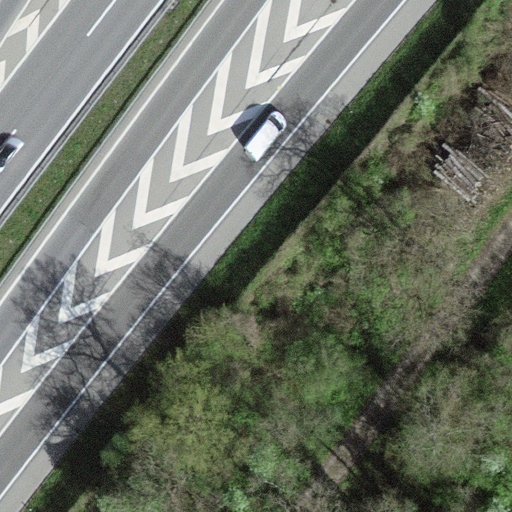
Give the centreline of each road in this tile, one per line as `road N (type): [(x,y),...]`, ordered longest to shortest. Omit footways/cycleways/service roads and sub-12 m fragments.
road 1 (motorway): [(0,478),(388,0)]
road 2 (motorway): [(0,338),(247,0)]
road 3 (track): [(300,511),(511,236)]
road 4 (motorway): [(120,0),(0,157)]
